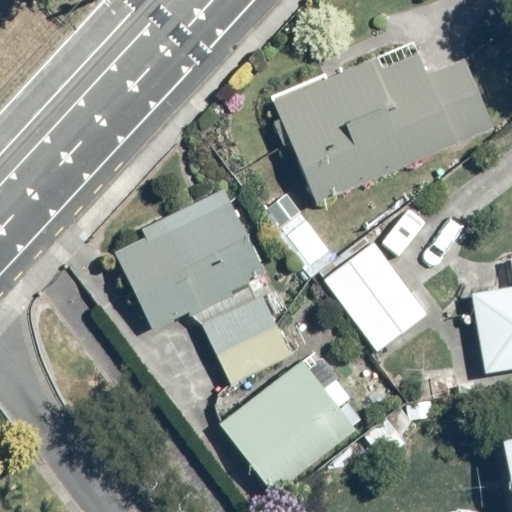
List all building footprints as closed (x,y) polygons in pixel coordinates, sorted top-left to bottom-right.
[(413,42),(270,103),(313,205),(491,128),(460,55),(425,70),(413,42)] [(148,242),(118,257),(157,334),(197,313),(235,386),(293,356),(253,278),(265,272),(223,191),(144,233),(148,242)] [(439,213),(418,196),(386,236),(407,253),(439,213)] [(303,215),(278,236),(304,268),(330,247),(303,215)] [(374,243),(320,284),(380,361),(433,320),(374,243)] [(511,285),(466,293),(480,375),(511,369),(511,285)] [(303,357),(218,424),(272,493),(357,426),(303,357)] [(511,511),(511,444),(497,447),(509,511),(511,511)]
